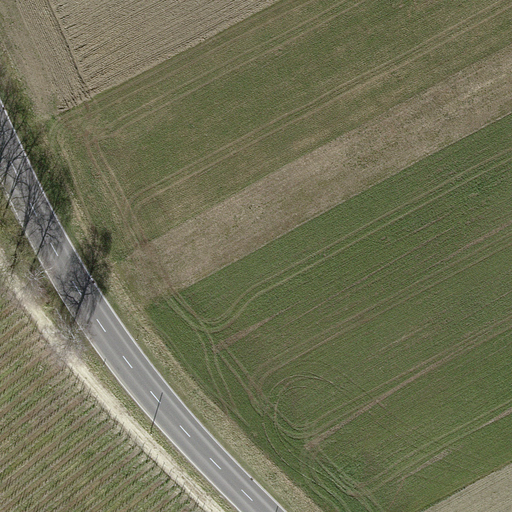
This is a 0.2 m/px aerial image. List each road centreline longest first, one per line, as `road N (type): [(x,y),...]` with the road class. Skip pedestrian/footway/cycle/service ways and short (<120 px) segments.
road 1 (primary): [(265,511),(115,344),(53,245),(0,135)]
road 2 (track): [(0,242),(86,371),(218,511)]
